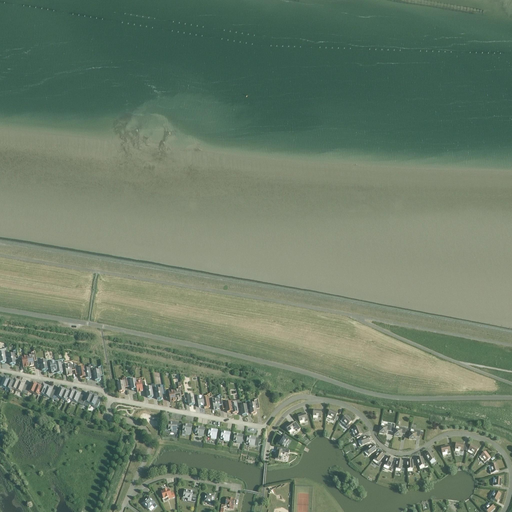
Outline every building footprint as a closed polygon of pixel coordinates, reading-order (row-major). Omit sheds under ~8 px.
[(4,353),(0,354),(0,360),(0,364),(1,363),(2,364),(4,364),(5,363),(6,363),(5,359),(9,358),(8,356),(7,352),(4,352),(4,353)] [(8,356),(10,365),(11,365),(12,366),(14,365),(15,364),(14,359),(18,358),(17,356),(17,352),(13,352),(14,355),(8,356)] [(57,372),(56,365),(55,363),(50,364),(50,361),(46,362),(47,369),(51,368),(52,373),(57,372)] [(60,361),(55,362),(55,363),(56,365),(57,372),(57,374),(63,373),(62,370),(65,369),(65,367),(65,364),(64,363),(61,363),(60,361)] [(70,363),(65,364),(65,367),(65,369),(67,376),(72,375),(72,372),(75,371),(74,364),(70,365),(70,363)] [(76,374),(79,373),(80,379),(85,378),(84,371),(84,368),(79,369),(77,364),(74,364),(75,371),(76,374)] [(0,379),(0,387),(1,388),(1,387),(6,389),(10,381),(5,379),(4,380),(1,379),(0,380),(0,379)] [(127,386),(126,381),(126,379),(122,380),(123,383),(118,384),(119,393),(120,393),(121,393),(123,393),(124,392),(125,392),(124,387),(127,386)] [(126,379),(126,381),(127,386),(131,386),(132,391),(137,390),(136,384),(135,381),(130,382),(130,379),(126,379)] [(15,380),(14,383),(11,389),(12,389),(16,391),(20,382),(15,380)] [(14,383),(10,381),(6,389),(11,391),(12,389),(11,389),(14,383)] [(22,391),(25,384),(20,382),(16,391),(24,394),(25,393),(22,391)] [(31,388),(27,387),(25,393),(24,394),(27,396),(29,392),(34,394),(37,386),(33,384),(31,388)] [(43,385),(42,388),(39,394),(44,396),(48,387),(43,385)] [(42,388),(37,386),(34,394),(39,396),(39,394),(42,388)] [(48,387),(44,396),(52,399),(53,398),(55,393),(52,392),(53,390),(48,387)] [(65,391),(60,389),(59,392),(56,390),(55,393),(53,398),(52,399),(55,401),(57,397),(62,399),(65,391)] [(71,390),(70,393),(67,399),(72,401),(76,393),(71,390)] [(70,393),(65,391),(62,399),(66,401),(67,399),(70,393)] [(77,401),(80,395),(76,393),(72,401),(80,405),(81,403),(77,401)] [(81,403),(80,405),(83,406),(88,408),(89,404),(93,396),(88,394),(87,398),(83,396),(81,403)] [(93,396),(89,404),(94,406),(94,408),(97,409),(100,403),(96,401),(98,398),(93,396)] [(187,396),(184,397),(185,403),(188,403),(189,406),(190,406),(191,407),(193,406),(194,405),(194,403),(193,396),(188,397),(187,396)] [(204,407),(203,400),(202,398),(197,399),(197,396),(193,396),(194,403),(198,403),(199,408),(204,407)] [(232,412),(231,405),(231,403),(226,404),(225,401),(222,402),(223,409),(226,408),(227,413),(232,412)] [(250,410),(249,405),(249,403),(245,403),(246,406),(241,407),(242,416),(248,415),(247,410),(250,410)] [(321,411),(313,411),(313,419),(321,419),(321,411)] [(330,411),(327,418),(334,421),(335,420),(336,417),(337,414),(330,411)] [(305,414),(297,417),(300,424),(307,422),(305,414)] [(352,422),(346,416),(340,422),(346,428),(348,425),(352,422)] [(300,429),(295,423),(292,425),(291,423),(285,428),(290,434),(296,430),(297,431),(300,429)] [(181,424),(169,424),(168,431),(172,431),(172,432),(176,432),(177,431),(177,428),(180,428),(181,424)] [(393,432),(395,425),(391,424),(391,426),(381,424),(379,434),(386,435),(386,431),(393,432)] [(184,425),(182,432),(186,433),(185,434),(190,435),(190,434),(191,434),(192,434),(193,431),(191,430),(192,427),(184,425)] [(362,435),(359,427),(351,431),(354,438),(356,437),(359,436),(362,435)] [(396,427),(394,436),(400,438),(401,434),(405,435),(405,432),(408,433),(408,430),(406,430),(406,429),(396,427)] [(194,430),(194,432),(196,433),(195,435),(198,435),(198,436),(203,437),(203,436),(205,429),(196,428),(196,431),(194,430)] [(206,432),(206,435),(208,435),(208,437),(211,438),(211,439),(216,440),(216,439),(217,432),(209,430),(209,433),(206,432)] [(411,430),(409,439),(415,441),(416,437),(419,438),(420,435),(423,436),(423,433),(420,433),(420,432),(411,430)] [(220,435),(219,438),(221,438),(221,440),(224,440),(224,441),(229,442),(229,441),(230,434),(222,433),(221,435),(220,435)] [(235,435),(233,442),(237,442),(236,444),(241,444),(242,443),(244,443),(245,439),(243,439),(243,437),(235,435)] [(281,436),(277,443),(284,447),(288,440),(281,436)] [(248,437),(246,444),(249,445),(249,446),(254,447),(254,446),(258,446),(259,440),(256,439),(248,437)] [(370,439),(369,437),(358,442),(360,447),(370,443),(368,440),(370,439)] [(456,444),(455,452),(462,453),(464,445),(456,444)] [(374,445),(364,452),(368,457),(376,451),(374,448),(376,447),(374,445)] [(467,452),(474,456),(478,449),(471,445),(469,450),(467,452)] [(450,454),(448,447),(441,448),(442,456),(450,454)] [(277,452),(275,460),(283,461),(285,454),(289,455),(290,451),(278,448),(277,452)] [(382,453),(380,451),(373,461),(377,465),(379,462),(384,457),(381,455),(382,453)] [(426,453),(424,454),(431,465),(436,461),(430,453),(427,454),(426,453)] [(490,459),(485,453),(479,458),(484,464),(485,463),(487,461),(490,459)] [(391,457),(388,456),(383,468),(389,470),(390,468),(393,461),(390,459),(391,457)] [(418,457),(416,458),(420,470),(425,468),(424,465),(422,458),(419,459),(418,457)] [(488,467),(490,474),(498,472),(496,464),(488,467)] [(501,479),(493,479),(493,486),(501,487),(501,479)] [(171,497),(169,490),(166,491),(164,492),(161,493),(163,499),(166,498),(166,499),(168,498),(168,500),(175,498),(174,496),(171,497)] [(184,491),(183,498),(188,499),(188,501),(195,502),(196,498),(192,497),(193,493),(184,491)] [(501,495),(494,491),(490,498),(491,499),(494,501),(497,502),(501,495)] [(214,497),(206,495),(204,502),(209,503),(209,505),(212,505),(214,497)] [(149,498),(143,504),(148,509),(151,506),(154,509),(157,506),(155,504),(149,498)] [(226,499),(225,506),(228,506),(228,507),(230,507),(230,509),(233,509),(235,501),(232,500),(229,499),(229,500),(226,499)] [(491,511),(495,509),(489,503),(483,509),(486,511),(491,511)]
